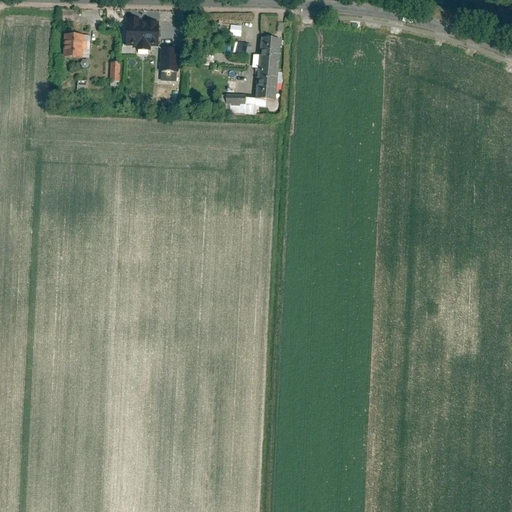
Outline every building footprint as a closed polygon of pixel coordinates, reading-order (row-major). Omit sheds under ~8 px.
[(61,21),(73,22),(73,12),(62,12),(61,21)] [(127,24),(125,24),(125,45),(137,45),(136,51),(150,51),(150,46),(158,46),(159,25),(139,24),(139,21),(127,21),(127,24)] [(229,36),(240,37),(241,26),(230,25),(229,36)] [(86,33),(66,34),(66,50),(86,50),(86,33)] [(274,102),(277,39),(260,38),(257,101),(274,102)] [(247,56),(250,46),(236,43),(233,53),(247,56)] [(177,82),(178,50),(161,49),(160,81),(177,82)] [(201,59),(201,64),(210,65),(211,50),(194,49),(193,59),(201,59)] [(122,64),(111,64),(110,80),(121,81),(122,64)] [(249,92),(228,92),(228,108),(249,108),(249,92)]
